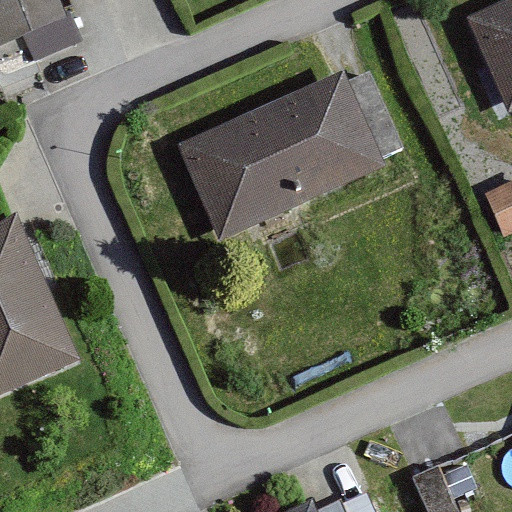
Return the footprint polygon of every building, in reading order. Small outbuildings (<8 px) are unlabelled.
[(0,0),(0,51),(58,29),(46,0),(0,0)] [(511,113),(511,4),(459,28),(501,119),(511,113)] [(373,178),(333,85),(171,155),(212,248),(373,178)] [(511,236),(511,185),(480,202),(501,243),(511,236)] [(0,401),(69,372),(4,226),(0,228),(0,401)]
